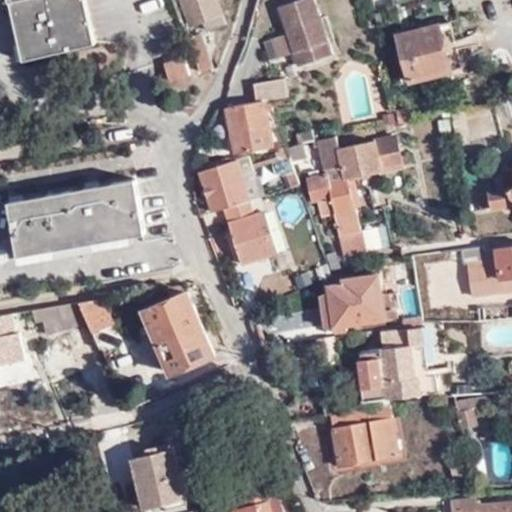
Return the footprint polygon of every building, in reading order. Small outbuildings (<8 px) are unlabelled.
[(11,0),(25,58),(96,41),(86,0),(11,0)] [(201,18),(205,31),(225,24),(216,0),(179,0),(187,22),(201,18)] [(299,0),(279,7),(287,31),(295,53),(298,64),(332,53),(314,0),(299,0)] [(187,22),(192,36),(201,33),(205,31),(201,18),(187,22)] [(401,40),(414,85),(456,74),(443,29),(401,40)] [(192,36),(188,38),(198,67),(199,72),(212,67),(201,33),(192,36)] [(164,62),(170,82),(191,75),(186,56),(164,62)] [(259,98),(262,97),(272,94),(289,89),(284,73),(254,82),(259,98)] [(274,143),(262,97),(259,98),(226,107),(238,153),(274,143)] [(412,111),(399,114),(401,124),(414,121),(412,111)] [(298,134),(300,145),(316,141),(313,131),(298,134)] [(343,150),(346,164),(349,177),(382,169),(403,164),(397,136),(343,150)] [(291,156),(287,144),(281,146),(283,154),(262,160),(263,164),(273,161),(282,158),(291,156)] [(224,208),(248,200),(259,196),(260,196),(251,169),(247,155),(236,159),(227,157),(202,165),(203,170),(199,172),(213,212),(224,208)] [(287,173),(291,185),(299,182),(291,156),(282,158),(273,161),(277,173),(283,171),(284,174),(287,173)] [(356,208),(349,177),(346,164),(328,168),(329,171),(310,176),(316,200),(319,200),(331,197),(333,210),(339,208),(342,211),(356,208)] [(386,185),(382,169),(349,177),(356,208),(357,213),(372,210),(368,188),(386,185)] [(8,202),(18,256),(144,234),(134,180),(8,202)] [(511,188),(509,189),(479,195),(482,209),(511,204),(511,188)] [(264,211),(259,196),(248,200),(252,215),(264,211)] [(331,197),(319,200),(322,212),(333,210),(331,197)] [(252,215),(248,200),(224,208),(242,264),(278,252),(264,211),(252,215)] [(356,208),(342,211),(339,208),(333,210),(338,232),(360,227),(357,213),(356,208)] [(382,222),(360,227),(338,232),(343,254),(365,249),(387,244),(382,222)] [(511,248),(488,252),(487,246),(465,249),(467,260),(487,258),(490,278),(488,281),(479,282),(479,294),(511,290),(511,248)] [(328,286),(333,326),(384,317),(377,272),(342,278),(343,283),(328,286)] [(178,284),(162,287),(167,300),(144,310),(170,372),(213,355),(187,292),(182,294),(178,284)] [(79,301),(88,324),(91,330),(113,321),(102,298),(79,301)] [(75,326),(88,324),(79,301),(33,310),(34,321),(42,319),(44,332),(75,326)] [(16,313),(0,315),(0,356),(23,353),(16,313)] [(91,330),(88,324),(75,326),(79,337),(67,341),(75,363),(88,357),(91,363),(103,358),(91,330)] [(372,398),(417,394),(412,343),(411,330),(410,328),(380,330),(381,344),(368,346),(370,379),(372,398)] [(424,328),(411,330),(412,343),(417,394),(429,392),(437,392),(436,375),(428,375),(425,343),(424,328)] [(361,399),(372,398),(370,379),(360,379),(361,399)] [(327,414),(349,410),(346,395),(319,400),(322,415),(327,414)] [(453,401),(453,423),(469,423),(469,407),(486,406),(485,399),(453,401)] [(390,402),(349,410),(327,414),(336,464),(399,454),(393,415),(391,415),(390,402)] [(183,416),(188,434),(214,428),(210,411),(183,416)] [(145,449),(147,455),(158,452),(156,445),(145,449)] [(173,448),(158,452),(147,455),(132,460),(146,508),(187,496),(173,448)] [(443,457),(447,484),(458,483),(454,456),(443,457)] [(227,511),(278,511),(273,489),(261,492),(259,487),(246,490),(250,506),(227,511)] [(511,511),(511,499),(473,503),(472,499),(454,500),(455,505),(448,506),(448,511),(511,511)]
